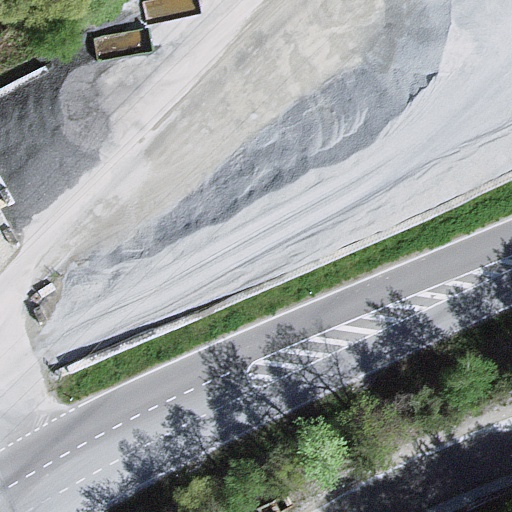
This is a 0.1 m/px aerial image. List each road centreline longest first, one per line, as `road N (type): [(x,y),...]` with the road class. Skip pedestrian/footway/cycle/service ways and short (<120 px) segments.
road 1 (tertiary): [(0,509),(251,378),(511,263)]
road 2 (unknown): [(0,258),(45,191),(271,0)]
